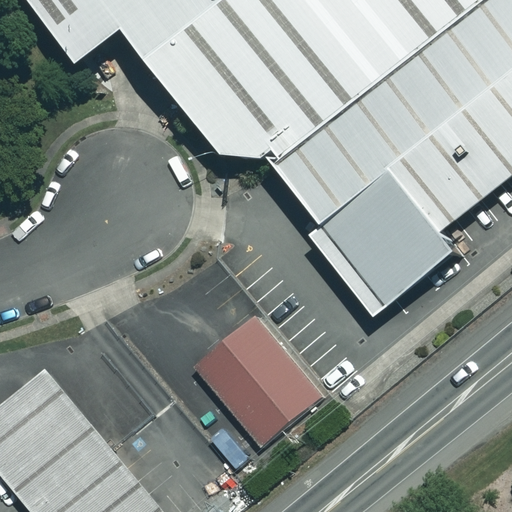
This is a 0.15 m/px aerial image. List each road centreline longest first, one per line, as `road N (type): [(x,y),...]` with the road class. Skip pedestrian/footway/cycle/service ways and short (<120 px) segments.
road 1 (secondary): [(511,360),(327,511)]
road 2 (unclassified): [(131,193),(58,254),(0,281)]
